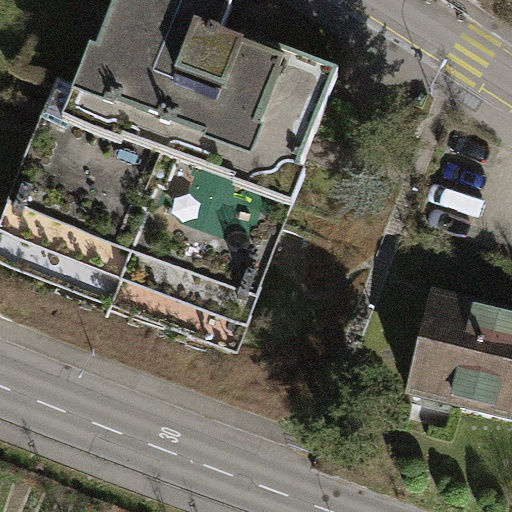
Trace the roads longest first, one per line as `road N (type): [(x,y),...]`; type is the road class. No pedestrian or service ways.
road 1 (tertiary): [(0,384),(337,511)]
road 2 (residential): [(511,86),(377,0)]
